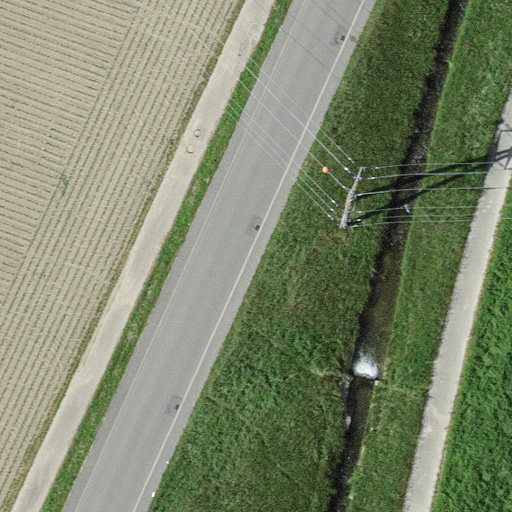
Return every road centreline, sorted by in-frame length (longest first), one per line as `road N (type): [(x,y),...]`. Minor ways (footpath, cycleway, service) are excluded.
road 1 (tertiary): [(103,511),(332,0)]
road 2 (track): [(415,511),(511,123)]
